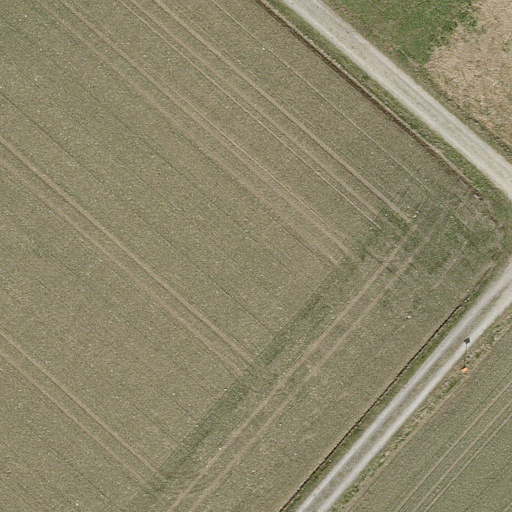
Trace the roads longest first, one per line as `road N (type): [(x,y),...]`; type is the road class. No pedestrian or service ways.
road 1 (track): [(511,287),(321,511)]
road 2 (track): [(290,0),(511,192)]
